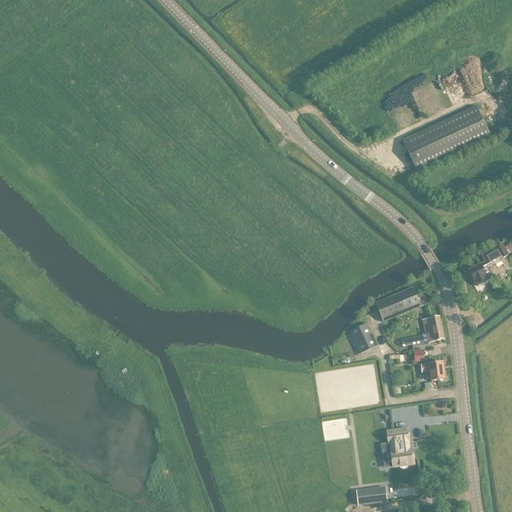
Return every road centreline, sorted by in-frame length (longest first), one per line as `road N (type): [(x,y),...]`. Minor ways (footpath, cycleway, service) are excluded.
road 1 (tertiary): [(478,511),(456,333),(444,286),(421,244),(318,156),(165,0)]
road 2 (track): [(307,111),(361,156),(505,85),(511,30)]
road 3 (track): [(511,190),(445,215),(361,156)]
road 4 (track): [(307,111),(291,80),(392,0)]
